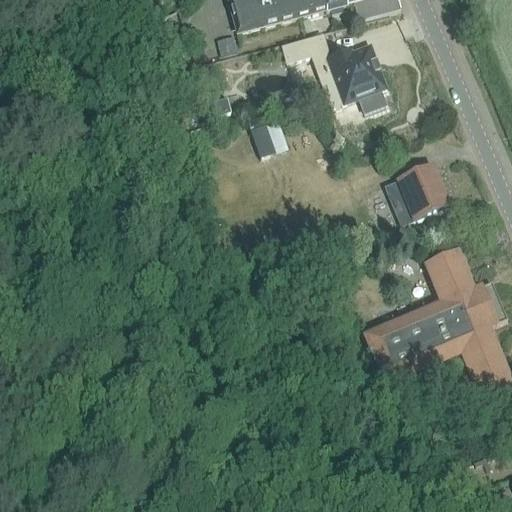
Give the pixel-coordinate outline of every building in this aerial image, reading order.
[(342,11),(353,8),(357,25),(396,15),(396,13),(392,15),(389,6),(389,4),(388,1),(387,0),(388,0),(224,0),(235,40),(326,16),(326,17),(330,17),(331,20),(344,16),(342,11)] [(237,57),(232,40),(214,45),(218,62),(237,57)] [(322,41),(291,50),(295,67),(310,63),(329,115),(357,105),(362,120),(384,111),(378,96),(383,95),(368,53),(349,60),(349,58),(329,66),(326,58),(327,58),(322,41)] [(227,104),(199,111),(202,125),(230,117),(227,104)] [(384,194),(400,232),(411,228),(412,229),(449,213),(432,173),(395,189),(396,189),(384,194)] [(390,237),(370,245),(374,256),(394,249),(390,237)] [(460,363),(483,419),(511,407),(511,391),(488,334),(498,330),(507,326),(491,288),(482,292),(473,296),(457,258),(423,273),(438,308),(361,341),(368,358),(367,359),(374,375),(375,374),(384,395),(460,363)] [(421,454),(442,470),(456,452),(435,436),(421,454)] [(446,493),(451,506),(479,494),(469,470),(441,482),(446,493)]
